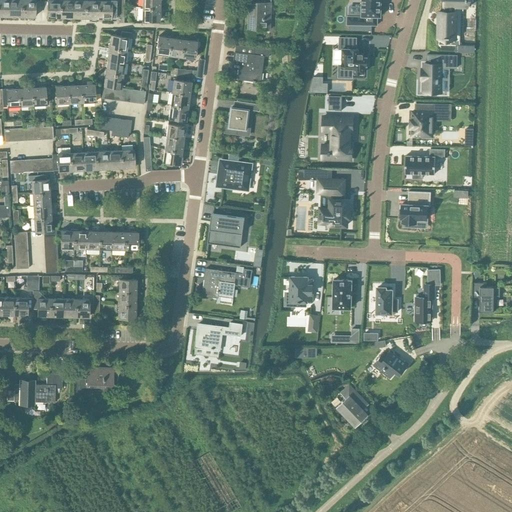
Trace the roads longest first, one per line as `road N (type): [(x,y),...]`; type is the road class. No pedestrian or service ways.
road 1 (residential): [(0,345),(167,351),(178,335),(197,179)]
road 2 (residential): [(415,0),(384,118),(373,254)]
road 3 (residential): [(197,179),(221,0)]
road 4 (residential): [(323,511),(433,405)]
road 5 (residential): [(75,187),(197,179)]
